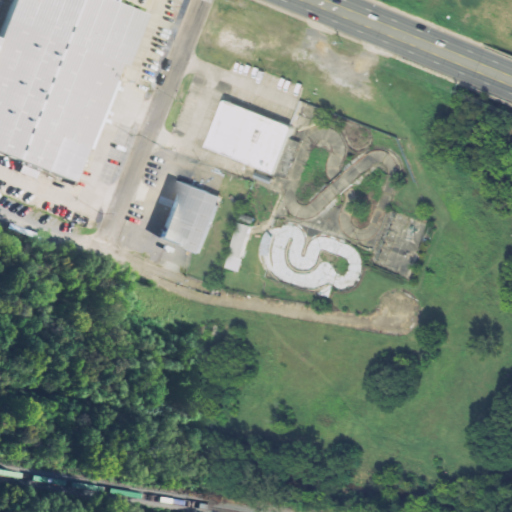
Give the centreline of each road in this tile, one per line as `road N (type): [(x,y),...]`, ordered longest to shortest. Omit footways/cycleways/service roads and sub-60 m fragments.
road 1 (residential): [(200,0),(102,252)]
road 2 (trunk): [(477,66),(314,0)]
